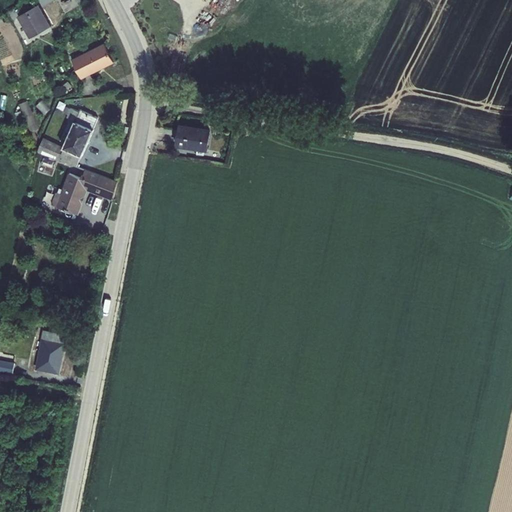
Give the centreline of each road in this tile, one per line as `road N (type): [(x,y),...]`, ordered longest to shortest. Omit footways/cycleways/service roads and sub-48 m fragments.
road 1 (tertiary): [(72,511),(149,101)]
road 2 (unclassified): [(149,101),(411,141),(511,169)]
